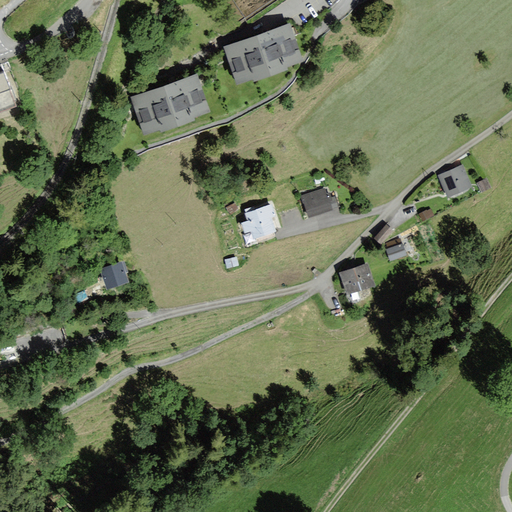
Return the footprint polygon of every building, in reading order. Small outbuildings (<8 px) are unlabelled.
[(266,33),(225,47),(237,81),(301,59),(289,25),(266,33)] [(0,74),(0,106),(10,103),(0,74)] [(174,83),(132,97),(143,130),(206,109),(194,76),(174,83)] [(451,171),(440,176),(448,196),(471,186),(462,167),(451,171)] [(484,178),(476,183),(481,192),(489,187),(484,178)] [(325,189),(302,196),(303,198),(308,216),(331,209),(325,189)] [(271,204),(247,211),(251,223),(244,225),(248,240),(275,232),(272,222),(271,218),(275,217),(271,204)] [(425,209),(417,213),(421,220),(429,216),(425,209)] [(385,224),(372,237),(379,243),(391,230),(385,224)] [(399,242),(385,248),(390,260),(404,255),(399,242)] [(236,257),(226,260),(228,268),(238,265),(236,257)] [(122,264),(102,270),(108,287),(127,282),(122,264)] [(367,265),(341,273),(348,293),(374,285),(367,265)]
